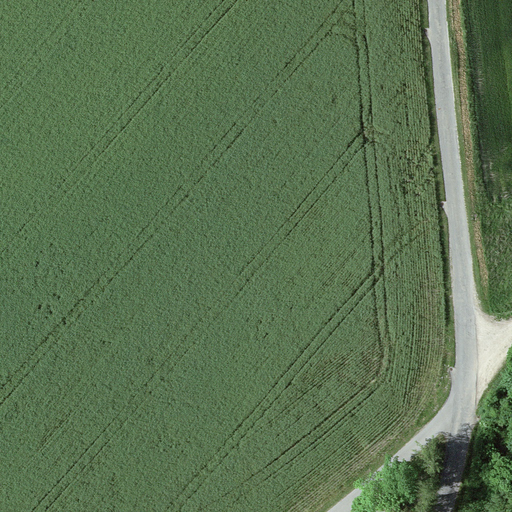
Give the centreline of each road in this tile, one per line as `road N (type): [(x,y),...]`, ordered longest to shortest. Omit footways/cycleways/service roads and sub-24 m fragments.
road 1 (tertiary): [(464,396),(438,0)]
road 2 (tertiary): [(341,511),(464,396)]
